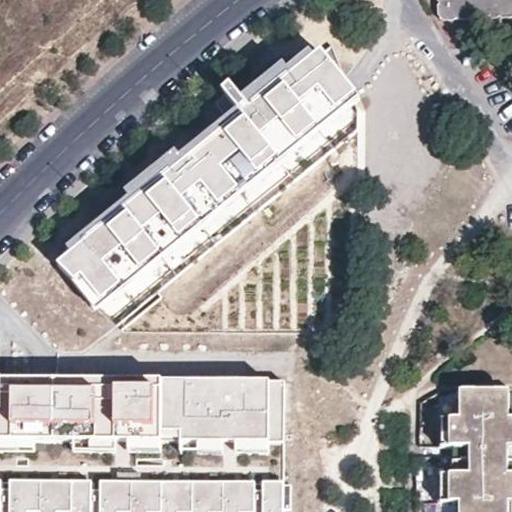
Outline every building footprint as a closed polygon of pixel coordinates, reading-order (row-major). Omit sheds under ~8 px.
[(511,0),(440,0),(442,22),(511,18),(511,0)] [(330,38),(313,52),(309,47),(287,65),(282,60),(240,93),(229,79),(221,85),(224,89),(214,97),(227,113),(179,152),(175,147),(124,187),(129,193),(67,243),(71,249),(57,260),(74,277),(77,274),(101,297),(355,90),(330,38)] [(284,436),(284,369),(0,367),(0,433),(268,441),(268,436),(284,436)] [(510,511),(511,499),(511,471),(506,471),(506,444),(511,444),(511,387),(460,386),(460,412),(441,412),(440,441),(441,441),(456,442),(455,469),(440,468),(439,496),(441,497),(455,498),(454,511),(510,511)] [(0,511),(290,511),(290,475),(283,475),(283,473),(0,474),(0,511)]
